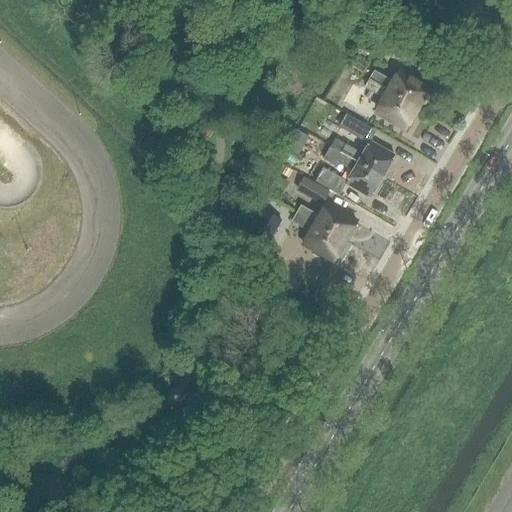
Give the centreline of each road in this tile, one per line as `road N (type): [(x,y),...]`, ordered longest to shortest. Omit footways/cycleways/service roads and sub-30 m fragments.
road 1 (residential): [(511,86),(502,86),(251,511)]
road 2 (secondary): [(282,511),(511,138)]
